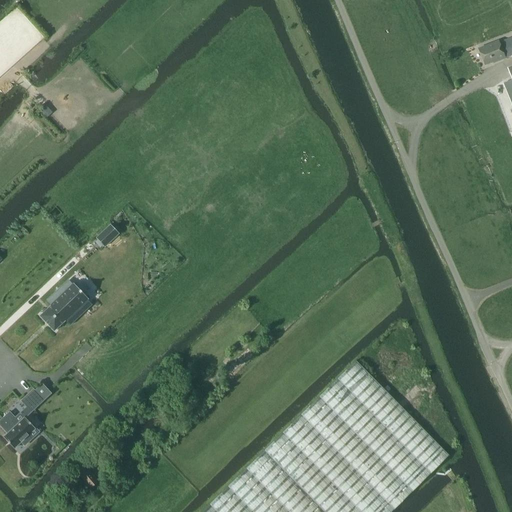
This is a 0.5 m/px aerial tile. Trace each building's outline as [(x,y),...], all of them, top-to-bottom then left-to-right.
[(498,61),(511,56),(511,37),(499,43),(498,41),(478,49),(485,65),(497,60),(498,61)] [(119,233),(111,225),(96,238),(104,247),(119,233)] [(74,284),(40,316),(54,331),(88,299),(74,284)] [(415,368),(415,363),(415,359),(414,356),(412,352),(409,349),(406,346),(403,344),(398,343),(395,343),(391,343),(387,344),(383,346),(380,348),(378,351),(375,355),(374,359),(373,363),(374,367),(374,370),(377,375),(379,378),(382,381),(385,382),(389,384),(393,384),(397,384),(402,383),(406,381),(408,379),(411,376),(413,372),(415,368)] [(201,511),(390,511),(449,455),(356,361),(201,511)] [(432,398),(433,395),(432,391),(431,388),(430,386),(428,383),(426,382),(423,380),(419,379),(416,379),(411,380),(407,382),(405,384),(403,386),(402,389),(401,392),(401,395),(401,398),(402,401),(404,404),(406,407),(408,408),(412,410),(414,411),(418,411),(421,410),(423,409),(426,408),(428,406),(430,403),(432,400),(432,398)] [(186,381),(182,385),(192,397),(197,392),(186,381)] [(33,390),(21,401),(31,412),(44,400),(33,390)] [(442,422),(443,418),(442,415),(441,413),(440,411),(438,410),(436,409),(432,408),(430,408),(428,409),(426,410),(424,412),(423,414),(422,416),(422,418),(422,421),(423,424),(424,425),(426,427),(428,428),(430,429),(432,429),(436,429),(439,427),(441,424),(442,422)] [(10,412),(0,421),(0,425),(5,431),(7,430),(9,432),(4,437),(14,448),(22,442),(25,445),(32,439),(28,435),(36,429),(25,417),(19,422),(10,412)] [(98,481),(85,466),(77,473),(90,488),(98,481)]
